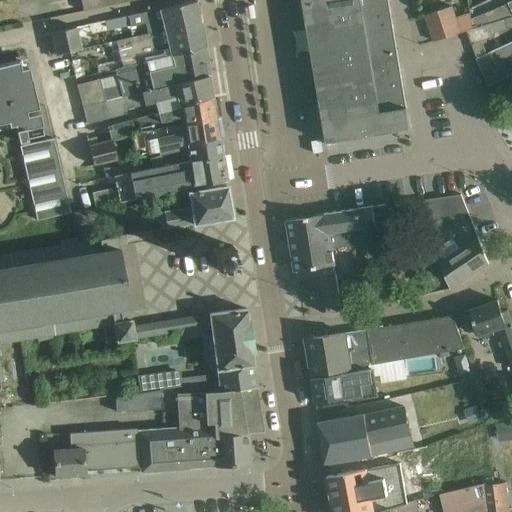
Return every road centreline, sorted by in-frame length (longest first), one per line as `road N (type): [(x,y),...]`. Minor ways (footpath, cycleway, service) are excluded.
road 1 (unclassified): [(254,192),(428,162),(397,0)]
road 2 (residential): [(0,503),(297,484)]
road 3 (residential): [(278,332),(445,305),(511,260)]
road 4 (primary): [(254,192),(224,0)]
road 5 (residential): [(0,40),(172,0)]
road 6 (unclassified): [(301,166),(275,0)]
road 7 (primary): [(297,484),(278,332)]
road 8 (primary): [(278,332),(254,192)]
